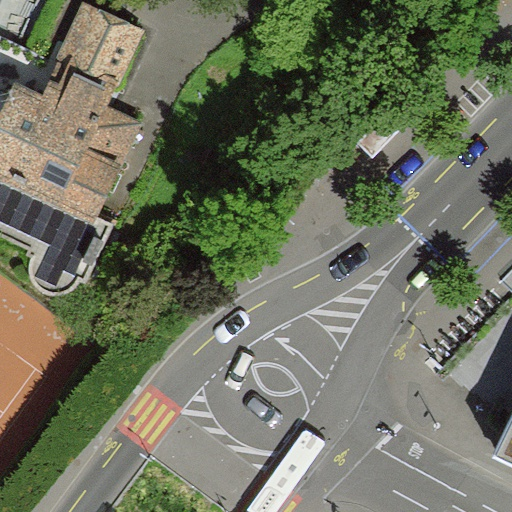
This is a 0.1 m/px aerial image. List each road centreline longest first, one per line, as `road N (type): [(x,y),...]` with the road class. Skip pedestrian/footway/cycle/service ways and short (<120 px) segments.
road 1 (primary): [(511,136),(334,324),(175,511)]
road 2 (secondary): [(420,236),(228,345)]
road 3 (secondary): [(228,345),(90,511)]
road 4 (secondary): [(330,418),(420,236)]
road 5 (tertiary): [(496,511),(330,418)]
road 6 (secondary): [(420,236),(511,142)]
road 7 (secondary): [(228,345),(330,418)]
